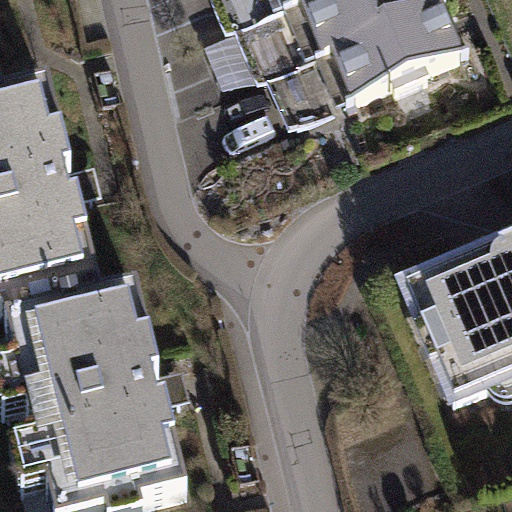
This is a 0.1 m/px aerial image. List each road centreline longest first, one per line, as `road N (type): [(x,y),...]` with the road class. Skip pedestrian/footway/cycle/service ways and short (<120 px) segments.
road 1 (residential): [(281,292),(196,237),(165,171),(125,0)]
road 2 (residential): [(281,292),(307,247),(353,211),(511,144)]
road 3 (residential): [(319,511),(280,356),(281,292)]
